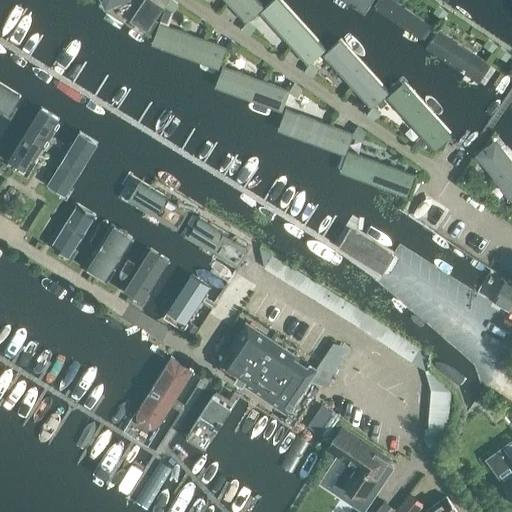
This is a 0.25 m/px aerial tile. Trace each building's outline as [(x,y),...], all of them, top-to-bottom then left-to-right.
[(163,8),(152,0),(143,0),(132,16),(149,28),(163,8)] [(174,0),(168,0),(164,7),(173,13),(179,5),(180,4),(174,0)] [(258,0),(228,0),(249,21),(265,7),(258,0)] [(280,0),(275,0),(263,13),(282,33),(311,65),(327,50),(280,0)] [(342,0),(365,17),(374,0),(342,0)] [(391,0),(382,0),(374,12),(421,43),(432,26),(391,0)] [(445,9),(438,5),(434,12),(444,19),(448,12),(445,10),(445,9)] [(160,25),(152,46),(218,69),(224,48),(160,25)] [(438,30),(426,48),(477,84),(490,65),(438,30)] [(499,45),(488,38),(484,45),(494,52),(499,45)] [(236,53),(240,47),(231,40),(226,47),(236,53)] [(342,40),(325,56),(346,79),(373,108),(390,92),(342,40)] [(503,49),(501,47),(497,54),(507,61),(511,54),(503,49)] [(222,65),(216,88),(248,98),(278,111),(286,90),(222,65)] [(298,97),(299,95),(304,88),(295,83),(290,91),(290,92),(298,97)] [(403,83),(390,99),(406,117),(436,152),(453,135),(403,83)] [(0,84),(0,111),(12,119),(23,99),(0,84)] [(41,108),(9,161),(29,174),(61,121),(41,108)] [(286,110),(278,132),(299,140),(345,157),(352,132),(286,110)] [(358,125),(357,126),(352,136),(363,141),(366,132),(367,131),(358,125)] [(80,132),(47,183),(66,196),(99,144),(80,132)] [(511,160),(496,140),(478,156),(511,200),(511,160)] [(348,151),(340,173),(347,176),(407,200),(414,175),(348,151)] [(140,182),(130,200),(153,216),(178,231),(190,213),(140,182)] [(96,217),(72,202),(46,244),(71,259),(96,217)] [(506,217),(511,209),(501,202),(496,210),(506,217)] [(197,215),(186,234),(203,247),(235,267),(247,246),(197,215)] [(112,227),(86,270),(110,284),(133,239),(112,227)] [(392,253),(352,228),(340,247),(380,272),(392,253)] [(151,251),(124,293),(147,307),(174,264),(151,251)] [(192,273),(165,316),(185,328),(211,286),(192,273)] [(287,411),(315,370),(247,324),(219,366),(235,377),(234,379),(242,385),(244,382),(287,411)] [(494,345),(504,351),(511,338),(511,330),(506,327),(494,345)] [(126,430),(148,444),(193,372),(171,358),(126,430)] [(216,386),(184,440),(204,454),(238,400),(216,386)] [(376,492),(384,481),(378,477),(390,459),(342,427),(328,448),(354,466),(343,484),(364,498),(371,488),(376,492)] [(457,511),(447,498),(427,511),(457,511)] [(385,500),(375,511),(397,511),(399,510),(397,509),(385,500)]
